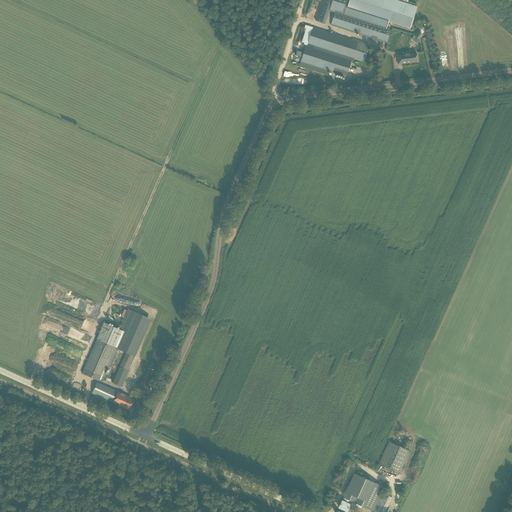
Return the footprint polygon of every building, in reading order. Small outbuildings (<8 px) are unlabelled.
[(315,20),(325,23),(329,11),(332,0),(317,0),(317,1),(321,2),(315,20)] [(332,0),(329,11),(334,13),(335,10),(342,12),(344,5),(346,6),(347,0),(332,0)] [(349,0),(348,6),(347,8),(389,22),(409,28),(417,5),(407,1),(406,0),(349,0)] [(334,13),(331,25),(371,38),(371,40),(376,42),(376,40),(380,41),(382,41),(387,43),(391,30),(387,28),(387,27),(389,22),(347,8),(348,6),(346,6),(344,5),(342,12),(335,10),(334,13)] [(305,52),(301,63),(328,71),(329,72),(332,72),(336,74),(346,77),(351,60),(353,61),(354,59),(363,62),(368,47),(368,45),(364,44),(358,42),(358,41),(352,39),(352,40),(313,28),(307,26),(302,42),(307,44),(307,45),(305,52)] [(415,35),(412,39),(417,44),(420,40),(419,39),(422,35),(418,32),(416,36),(415,35)] [(397,55),(398,65),(418,62),(416,53),(397,55)] [(100,309),(71,299),(69,306),(97,317),(100,309)] [(125,353),(135,357),(151,320),(127,309),(119,329),(124,331),(116,348),(118,349),(117,349),(125,353)] [(104,324),(82,373),(101,382),(103,377),(105,378),(104,380),(106,380),(106,378),(105,378),(107,374),(105,373),(107,369),(109,370),(110,368),(108,367),(123,332),(104,324)] [(135,357),(125,353),(114,380),(123,384),(135,357)] [(139,387),(138,390),(143,392),(144,389),(147,391),(152,381),(150,380),(157,364),(152,362),(140,387),(139,387)] [(94,389),(92,393),(130,411),(135,400),(97,382),(94,389)] [(399,473),(409,451),(389,442),(379,464),(399,473)] [(339,508),(347,511),(350,505),(354,506),(355,503),(373,511),(384,487),(355,474),(342,501),(339,508)] [(373,511),(384,511),(385,511),(392,497),(382,493),(376,508),(373,511)]
